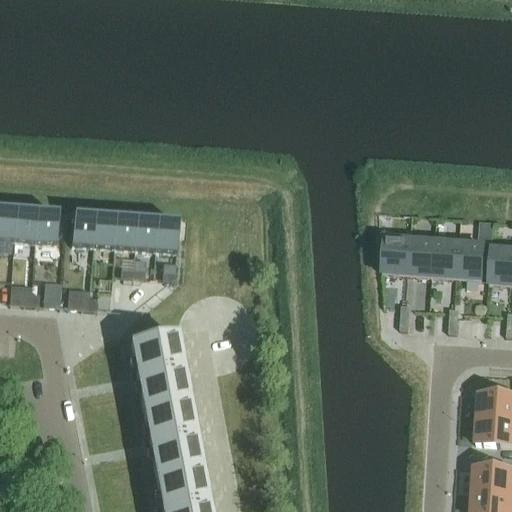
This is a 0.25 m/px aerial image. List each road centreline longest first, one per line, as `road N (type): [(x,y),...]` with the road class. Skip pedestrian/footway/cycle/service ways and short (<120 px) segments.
road 1 (residential): [(511,356),(445,352),(433,511)]
road 2 (unclassified): [(226,511),(199,327)]
